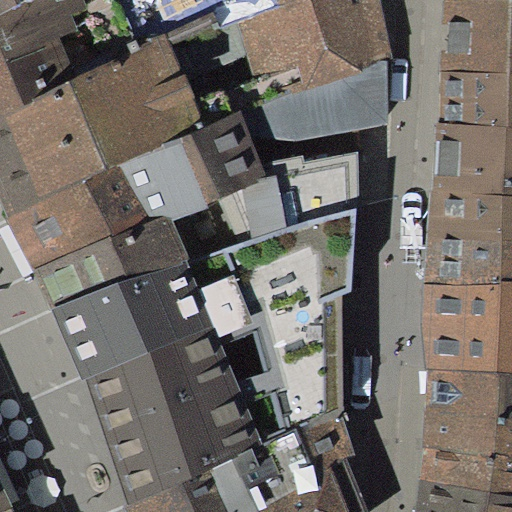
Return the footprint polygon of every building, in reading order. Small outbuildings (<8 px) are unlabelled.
[(0,0),(0,19),(34,0),(0,0)] [(0,115),(144,45),(116,0),(34,0),(0,19),(0,115)] [(116,0),(144,45),(167,33),(211,15),(218,29),(234,23),(279,7),(276,0),(116,0)] [(306,89),(392,56),(380,0),(276,0),(279,7),(234,23),(255,75),(296,63),(306,89)] [(511,70),(511,0),(509,0),(443,0),(443,22),(448,22),(447,50),(441,49),(440,68),(511,70)] [(0,115),(0,195),(7,213),(208,125),(167,33),(144,45),(0,115)] [(437,121),(511,124),(511,70),(440,68),(437,121)] [(240,110),(208,125),(7,213),(2,215),(33,270),(167,211),(173,221),(235,191),(267,177),(264,162),(240,110)] [(511,124),(437,121),(434,190),(511,193),(511,124)] [(235,191),(252,240),(359,208),(359,151),(305,160),(304,154),(264,162),(267,177),(235,191)] [(501,279),(511,279),(511,193),(434,190),(429,190),(425,281),(501,285),(501,279)] [(225,248),(252,240),(235,191),(173,221),(167,211),(33,270),(56,307),(225,248)] [(252,240),(225,248),(254,321),(219,337),(263,442),(341,410),(345,408),(343,319),(343,295),(351,290),(359,208),(252,240)] [(56,307),(82,375),(87,373),(214,323),(219,337),(254,321),(225,248),(56,307)] [(425,281),(422,321),(511,326),(511,279),(501,279),(501,285),(425,281)] [(511,326),(422,321),(424,338),(427,369),(511,371),(511,326)] [(96,409),(128,503),(263,442),(219,337),(214,323),(87,373),(96,409)] [(511,371),(427,369),(425,413),(511,419),(511,371)] [(356,453),(341,410),(263,442),(128,503),(124,505),(127,511),(369,511),(347,457),(356,453)] [(511,454),(511,419),(425,413),(422,444),(511,454)] [(511,454),(422,444),(419,478),(511,493),(511,454)] [(511,511),(511,493),(419,478),(413,511),(511,511)] [(0,511),(11,506),(0,481),(0,511)]
